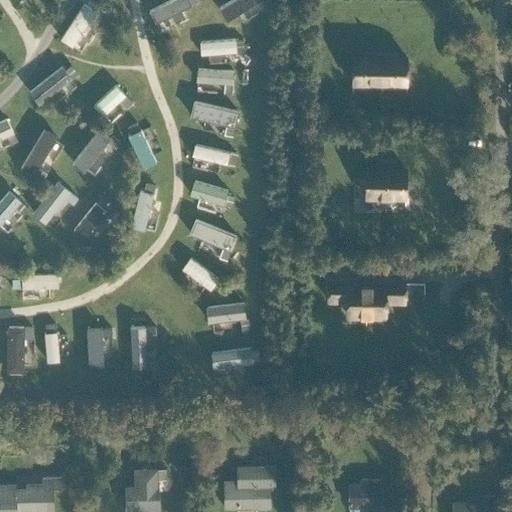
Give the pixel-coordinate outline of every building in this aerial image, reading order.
[(192,5),(189,0),(170,0),(149,11),(155,23),(192,5)] [(259,0),(230,0),(219,8),(228,21),(259,0)] [(95,11),(83,3),(61,38),(73,46),(95,11)] [(237,51),(235,39),(200,42),(201,54),(237,51)] [(379,84),(379,57),(352,57),(352,84),(379,84)] [(379,57),(379,84),(406,84),(407,57),(379,57)] [(71,79),(62,67),(29,91),(39,104),(71,79)] [(233,84),(233,70),(197,68),(196,82),(233,84)] [(125,96),(115,85),(93,106),(103,116),(125,96)] [(115,116),(136,98),(131,92),(110,110),(115,116)] [(235,127),(239,111),(194,101),(191,116),(235,127)] [(320,117),(307,117),(308,129),(320,129),(320,117)] [(0,138),(13,132),(6,118),(0,121),(0,138)] [(57,136),(44,128),(20,168),(33,176),(57,136)] [(111,137),(99,128),(72,163),(83,172),(111,137)] [(156,163),(141,130),(128,136),(143,169),(156,163)] [(235,166),(238,154),(195,144),(192,156),(235,166)] [(386,197),(386,169),(366,169),(366,197),(386,197)] [(386,169),(386,197),(406,197),(406,169),(386,169)] [(224,205),(228,190),(194,180),(190,195),(224,205)] [(71,192),(58,182),(33,213),(45,223),(71,192)] [(145,231),(154,194),(140,190),(131,228),(145,231)] [(0,224),(20,202),(8,191),(0,199),(0,224)] [(57,223),(76,202),(70,197),(50,217),(57,223)] [(107,211),(96,202),(73,231),(83,240),(107,211)] [(232,252),(238,236),(196,219),(190,234),(232,252)] [(219,279),(190,258),(182,269),(210,290),(219,279)] [(58,288),(58,274),(21,275),(21,289),(58,288)] [(366,316),(366,287),(349,287),(349,282),(328,282),(328,301),(347,301),(347,315),(366,316)] [(384,287),(366,287),(366,316),(385,316),(385,301),(404,301),(405,282),(384,282),(384,287)] [(246,319),(244,302),(206,307),(208,324),(246,319)] [(164,309),(145,318),(157,345),(177,336),(164,309)] [(23,372),(24,327),(8,327),(7,372),(23,372)] [(111,330),(119,369),(132,366),(124,327),(111,330)] [(147,367),(146,327),(131,328),(132,367),(147,367)] [(104,367),(101,328),(86,329),(89,368),(104,367)] [(59,361),(57,333),(44,334),(47,362),(59,361)] [(253,363),(251,348),(211,353),(213,369),(253,363)] [(236,465),(236,480),(224,481),(225,508),(269,507),(269,489),(276,489),(275,464),(236,465)] [(157,468),(134,469),(135,487),(126,487),(126,486),(125,486),(126,509),(141,509),(141,511),(158,511),(158,481),(157,481),(157,480),(166,479),(166,469),(157,469),(157,468)] [(61,477),(42,477),(42,483),(25,483),(26,488),(16,488),(16,483),(0,483),(0,511),(53,511),(53,488),(61,487),(61,477)] [(367,511),(381,511),(381,478),(362,478),(362,483),(350,483),(350,506),(368,505),(367,511)] [(453,511),(494,511),(494,496),(483,496),(483,504),(466,505),(466,502),(453,502),(453,511)]
